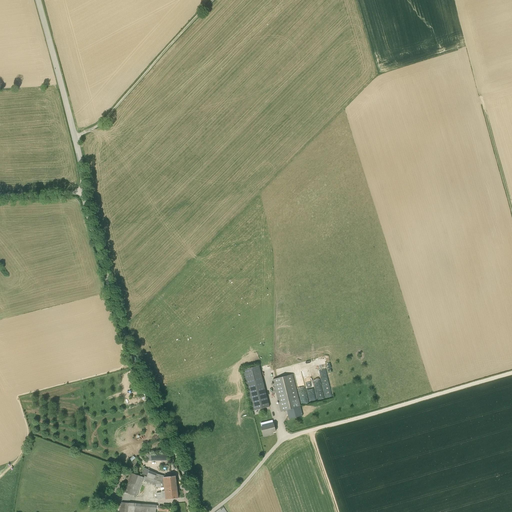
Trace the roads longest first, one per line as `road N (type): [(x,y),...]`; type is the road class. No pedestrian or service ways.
road 1 (tertiary): [(191,511),(184,473),(106,277),(38,0)]
road 2 (track): [(309,430),(511,372)]
road 3 (track): [(74,137),(99,124),(212,0)]
